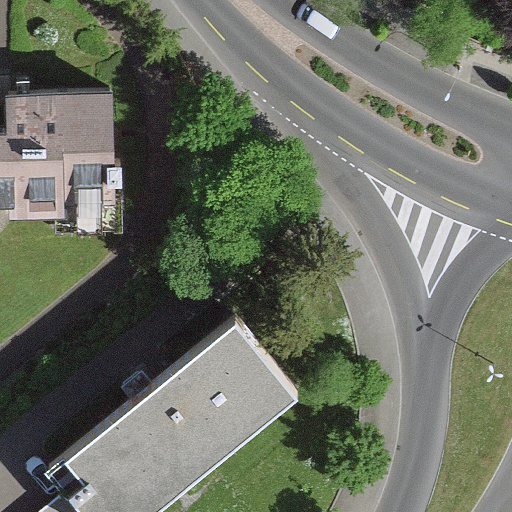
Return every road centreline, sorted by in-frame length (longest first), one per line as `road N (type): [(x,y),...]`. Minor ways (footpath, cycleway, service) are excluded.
road 1 (residential): [(317,69),(397,216),(415,277),(415,391)]
road 2 (primary): [(511,180),(453,155),(317,69)]
road 3 (residential): [(511,226),(440,306),(415,391)]
road 4 (residential): [(415,391),(385,511)]
